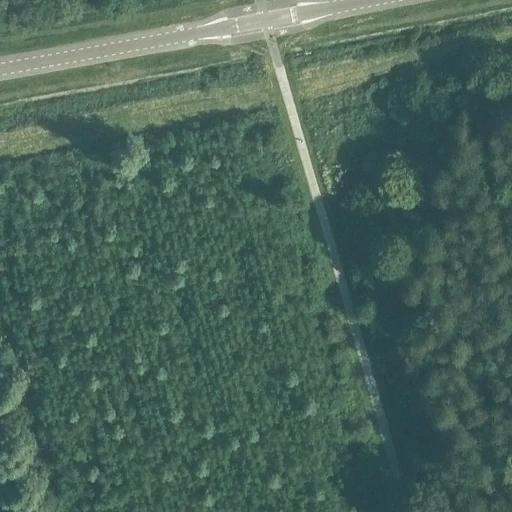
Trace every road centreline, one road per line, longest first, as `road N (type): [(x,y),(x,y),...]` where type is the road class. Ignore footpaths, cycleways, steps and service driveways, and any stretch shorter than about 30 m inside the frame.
road 1 (track): [(0,147),(511,36)]
road 2 (tertiary): [(0,69),(375,0)]
